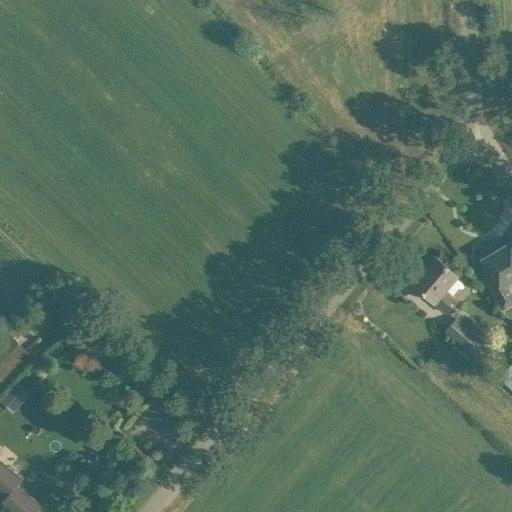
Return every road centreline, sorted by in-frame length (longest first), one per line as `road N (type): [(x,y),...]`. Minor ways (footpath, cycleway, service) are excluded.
road 1 (unclassified): [(147,511),(446,167),(469,126)]
road 2 (unclassified): [(469,126),(468,0)]
